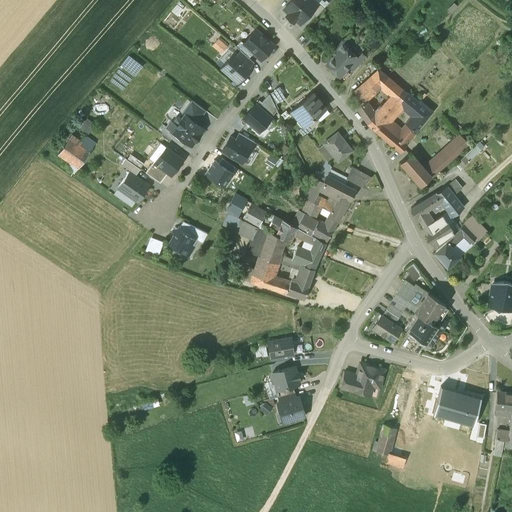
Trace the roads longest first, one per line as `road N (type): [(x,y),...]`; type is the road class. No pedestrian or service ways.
road 1 (residential): [(415,247),(368,134),(290,45)]
road 2 (residential): [(290,45),(154,212)]
road 3 (track): [(0,227),(96,292),(154,212)]
road 4 (residential): [(346,344),(438,369),(486,342)]
road 5 (residential): [(415,247),(346,344)]
